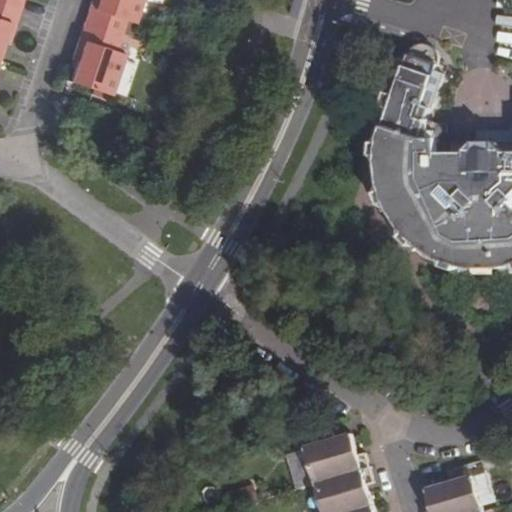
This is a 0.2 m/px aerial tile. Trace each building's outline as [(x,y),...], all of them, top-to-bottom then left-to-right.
[(0,0),(0,5),(20,12),(23,0),(0,0)] [(92,0),(84,26),(121,38),(126,23),(135,26),(143,0),(92,0)] [(0,53),(3,45),(8,47),(20,12),(0,5),(0,53)] [(70,85),(111,98),(124,57),(115,54),(121,38),(84,26),(72,63),(77,65),(70,85)] [(511,141),(489,142),(446,142),(438,141),(438,138),(432,138),(431,124),(429,123),(445,72),(436,69),(438,64),(438,61),(438,56),(436,52),(433,48),(428,45),(424,45),(419,45),(415,47),(411,50),(409,54),(408,59),(399,56),(376,122),(372,175),(389,224),(426,260),(473,276),(475,275),(480,271),(480,262),(496,262),(496,264),(496,268),(499,273),(503,275),(511,271),(511,141)] [(135,137),(126,170),(144,175),(154,143),(135,137)] [(448,412),(438,380),(428,384),(438,415),(448,412)] [(305,448),(321,443),(317,432),(301,437),(305,448)] [(359,455),(353,434),(321,443),(305,448),(315,483),(370,466),(367,460),(366,454),(359,455)] [(305,448),(284,455),(294,489),(315,483),(305,448)] [(372,474),(370,466),(315,483),(323,511),(352,511),(374,505),(367,484),(374,482),(372,474)] [(480,511),(484,511),(473,476),(427,490),(432,511),(426,511),(480,511)] [(252,486),(238,490),(243,505),(256,501),(252,486)]
